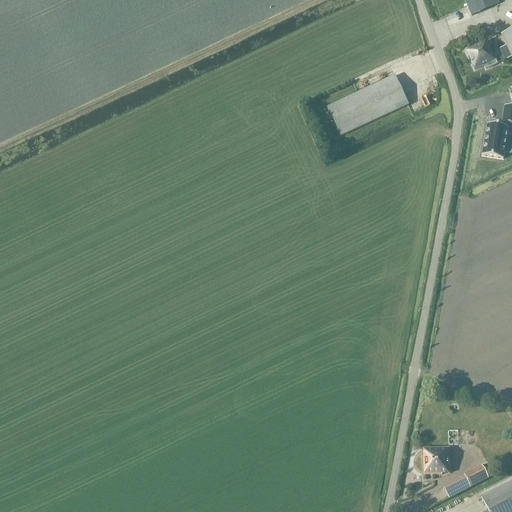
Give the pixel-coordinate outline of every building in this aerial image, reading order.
[(464,0),(471,16),(507,0),(464,0)] [(511,29),(501,35),(506,46),(511,58),(511,59),(511,29)] [(486,70),(498,64),(489,47),(488,47),(485,41),(464,52),(474,71),(484,66),(486,70)] [(408,106),(395,76),(327,108),(341,137),(408,106)] [(427,89),(422,91),(425,99),(430,97),(427,89)] [(511,126),(511,123),(511,122),(511,104),(509,104),(506,122),(508,122),(507,126),(491,123),(486,154),(507,158),(508,151),(511,151),(511,142),(510,142),(511,128),(511,126)] [(449,448),(423,449),(424,476),(442,475),(442,474),(450,474),(449,448)] [(482,466),(464,475),(465,478),(470,488),(488,479),(493,476),(487,464),(482,466)] [(487,511),(484,511),(511,511),(511,483),(481,499),(487,511)] [(400,511),(410,511),(421,507),(416,497),(425,494),(423,490),(396,501),(400,511)]
